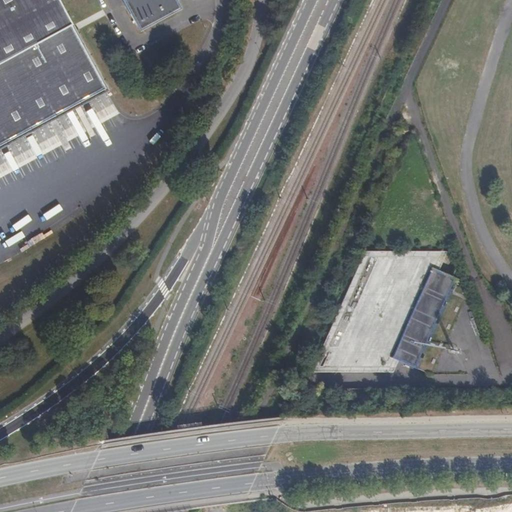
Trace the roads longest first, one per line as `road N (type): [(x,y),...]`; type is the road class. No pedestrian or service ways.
road 1 (tertiary): [(106,511),(333,0)]
road 2 (secondary): [(511,426),(303,432),(0,478)]
road 3 (secondary): [(67,511),(279,480),(511,465)]
road 4 (unclassified): [(262,0),(253,55),(184,164),(83,275),(0,336)]
road 5 (tertiary): [(234,170),(91,511)]
road 6 (secondary): [(234,170),(164,289),(106,359),(0,433)]
road 7 (unclassified): [(0,213),(165,122),(211,57),(225,6)]
road 8 (tertiary): [(312,0),(234,170)]
road 9 (unclassified): [(197,21),(133,53),(106,0)]
